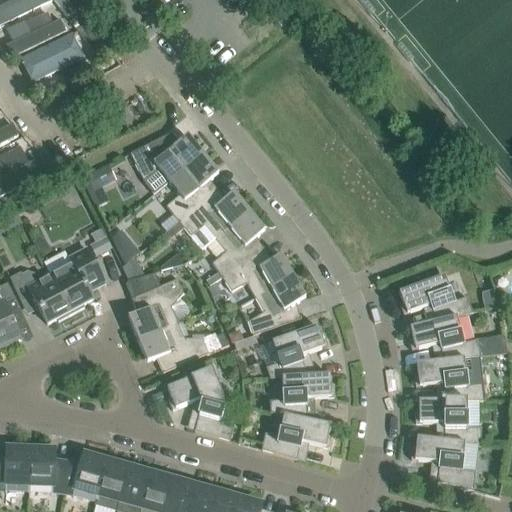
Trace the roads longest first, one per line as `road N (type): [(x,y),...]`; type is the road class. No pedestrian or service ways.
road 1 (residential): [(363,496),(376,409),(370,354),(345,283),(126,0)]
road 2 (residential): [(132,430),(363,496)]
road 3 (residential): [(132,430),(112,364),(91,356),(64,360),(0,400)]
road 4 (residential): [(0,404),(132,430)]
